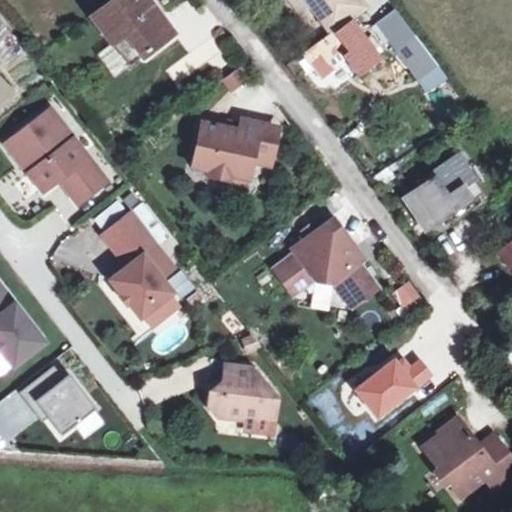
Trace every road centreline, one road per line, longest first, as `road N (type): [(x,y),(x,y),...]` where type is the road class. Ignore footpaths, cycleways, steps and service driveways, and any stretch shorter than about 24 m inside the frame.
road 1 (residential): [(212,0),(440,298)]
road 2 (residential): [(0,231),(132,404)]
